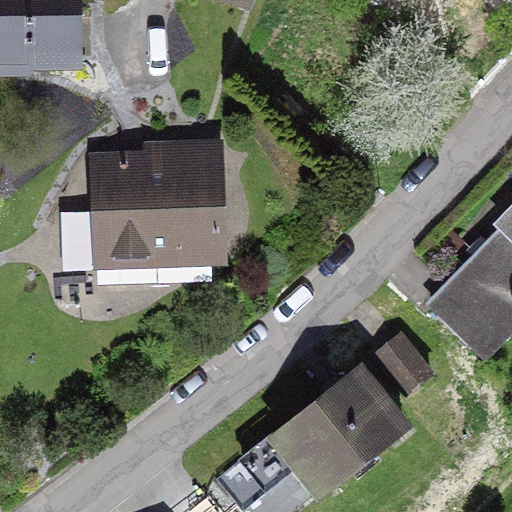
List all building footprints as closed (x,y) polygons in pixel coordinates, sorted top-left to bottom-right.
[(0,0),(0,62),(77,62),(76,0),(0,0)] [(104,170),(107,282),(155,280),(154,250),(212,248),(209,147),(172,148),(173,168),(104,170)] [(511,214),(447,283),(452,288),(431,309),(485,361),(511,332),(511,214)] [(375,354),(406,393),(430,374),(399,335),(375,354)] [(403,428),(356,369),(274,435),(321,494),(403,428)] [(219,479),(232,494),(254,475),(242,460),(219,479)]
